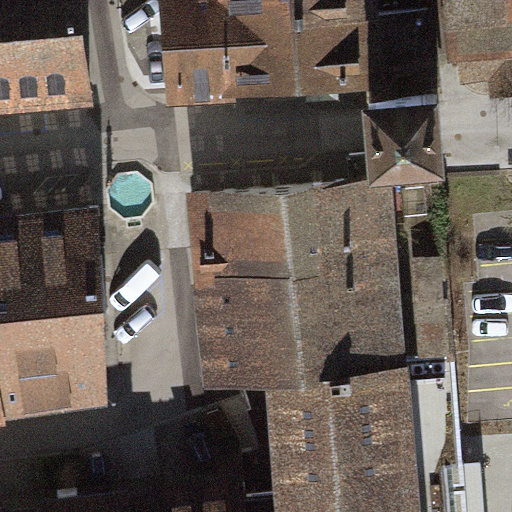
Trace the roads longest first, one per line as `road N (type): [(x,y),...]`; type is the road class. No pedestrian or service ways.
road 1 (residential): [(0,461),(154,446),(188,412),(174,149)]
road 2 (residential): [(511,124),(174,149)]
road 3 (residential): [(174,149),(0,164)]
road 4 (residential): [(174,149),(142,0)]
